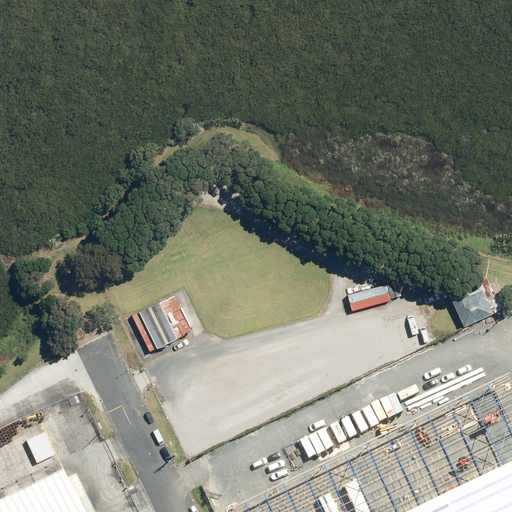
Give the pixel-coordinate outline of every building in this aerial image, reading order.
[(450,293),(464,325),(493,313),(479,280),(450,293)] [(348,294),(351,302),(389,291),(387,283),(348,294)] [(192,330),(174,294),(132,314),(150,351),(192,330)] [(511,511),(511,422),(494,384),(226,511),(511,511)] [(59,403),(44,410),(58,437),(72,430),(59,403)] [(0,511),(94,511),(77,475),(68,479),(64,471),(0,501),(0,511)]
